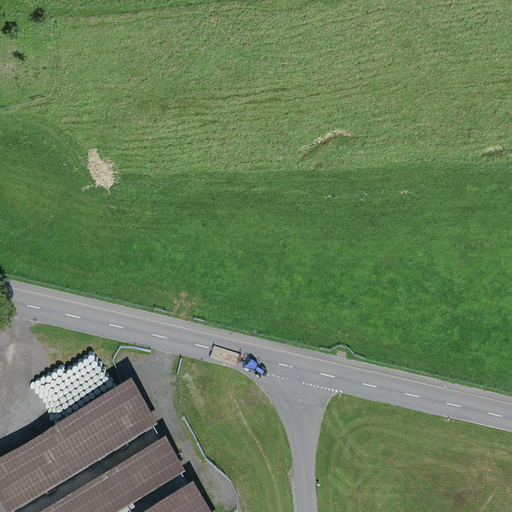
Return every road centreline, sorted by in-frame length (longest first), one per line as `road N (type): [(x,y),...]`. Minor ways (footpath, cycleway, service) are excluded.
road 1 (tertiary): [(303,367),(0,297)]
road 2 (tertiary): [(511,416),(303,367)]
road 3 (unclassified): [(308,511),(303,367)]
